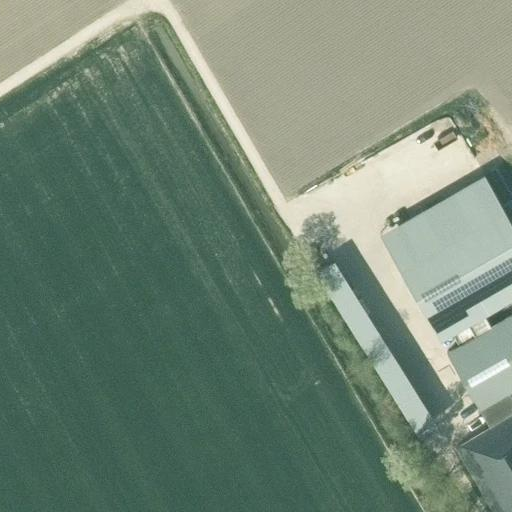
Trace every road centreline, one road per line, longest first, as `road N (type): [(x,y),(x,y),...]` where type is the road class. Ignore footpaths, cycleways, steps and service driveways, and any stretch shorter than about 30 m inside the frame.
road 1 (track): [(281,208),(160,0)]
road 2 (track): [(0,90),(119,12),(159,0)]
